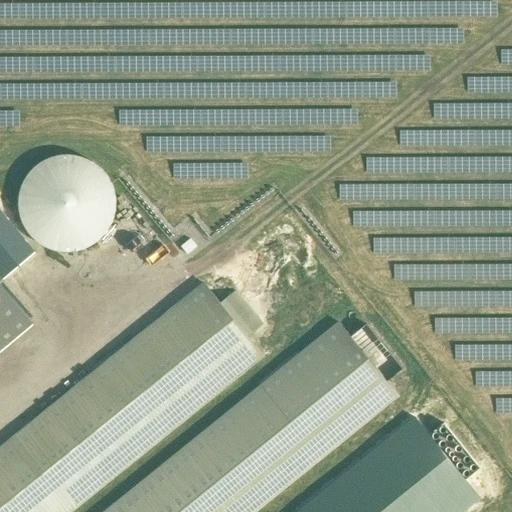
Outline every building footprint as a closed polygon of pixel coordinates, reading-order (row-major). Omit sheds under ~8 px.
[(0,210),(0,275),(4,280),(36,254),(0,210)] [(0,285),(0,354),(34,326),(0,285)] [(207,286),(123,353),(0,451),(0,511),(74,511),(265,360),(250,340),(265,328),(238,294),(223,306),(207,286)] [(105,511),(261,511),(402,400),(340,322),(105,511)] [(416,417),(298,511),(465,511),(482,499),(416,417)]
